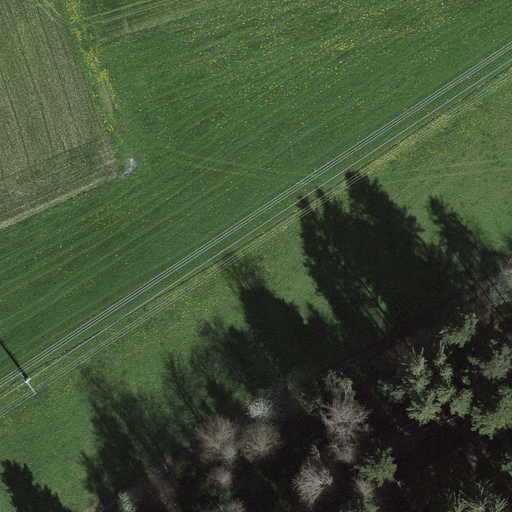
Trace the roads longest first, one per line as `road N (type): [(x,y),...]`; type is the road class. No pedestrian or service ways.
road 1 (track): [(511,261),(101,511)]
road 2 (track): [(511,410),(351,511)]
